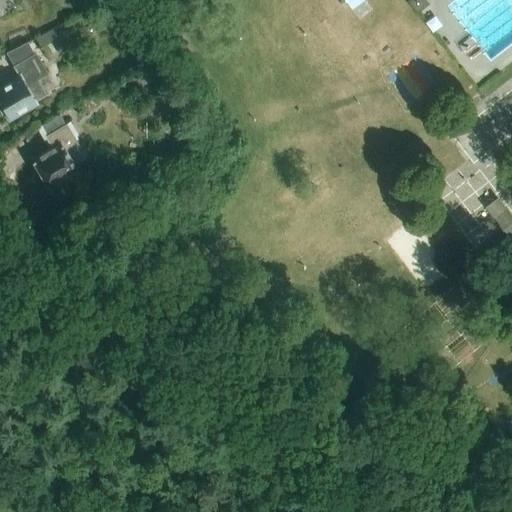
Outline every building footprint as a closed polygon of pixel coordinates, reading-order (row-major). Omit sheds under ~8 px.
[(428,0),(409,0),(419,12),(431,3),(428,0)] [(125,27),(114,34),(121,45),(132,38),(125,27)] [(0,88),(0,112),(1,114),(4,115),(6,113),(9,118),(36,102),(36,101),(47,95),(39,80),(48,75),(36,54),(15,67),(20,76),(0,88)] [(414,73),(423,91),(441,83),(432,64),(414,73)] [(72,165),(84,158),(66,125),(47,135),(53,146),(31,158),(48,190),(77,173),(72,165)] [(511,240),(511,213),(498,196),(486,206),(511,240)]
